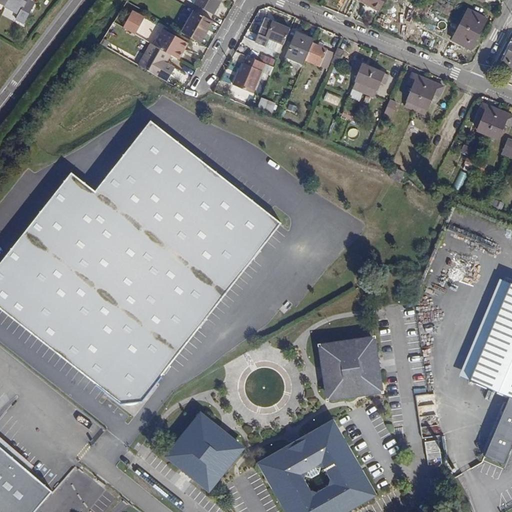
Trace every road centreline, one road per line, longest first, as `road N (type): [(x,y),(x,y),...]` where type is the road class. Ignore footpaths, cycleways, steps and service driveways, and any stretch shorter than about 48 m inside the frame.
road 1 (residential): [(277,0),(472,83)]
road 2 (residential): [(0,110),(85,0)]
road 3 (unknown): [(0,383),(103,469)]
